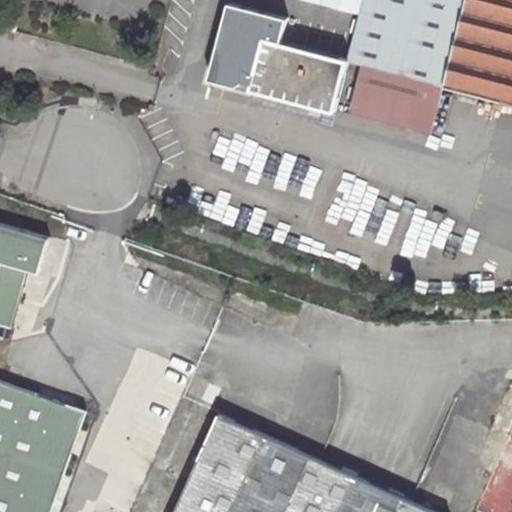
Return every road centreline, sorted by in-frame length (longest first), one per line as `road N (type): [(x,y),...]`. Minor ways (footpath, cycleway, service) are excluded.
road 1 (unknown): [(180,92),(420,164),(511,203)]
road 2 (unknown): [(0,51),(180,92)]
